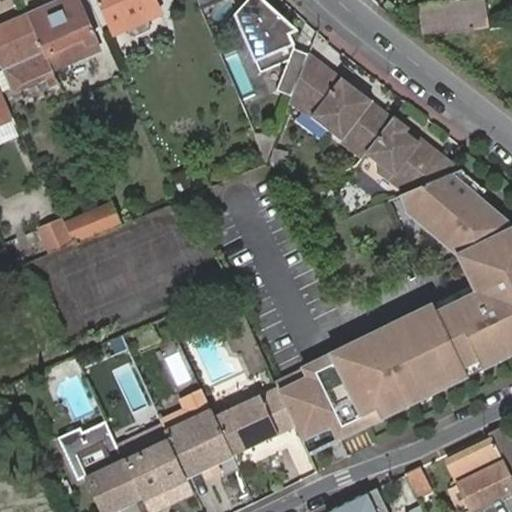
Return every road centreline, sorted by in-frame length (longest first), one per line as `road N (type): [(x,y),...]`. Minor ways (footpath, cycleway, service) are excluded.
road 1 (residential): [(268,511),(511,402)]
road 2 (residential): [(341,0),(511,137)]
